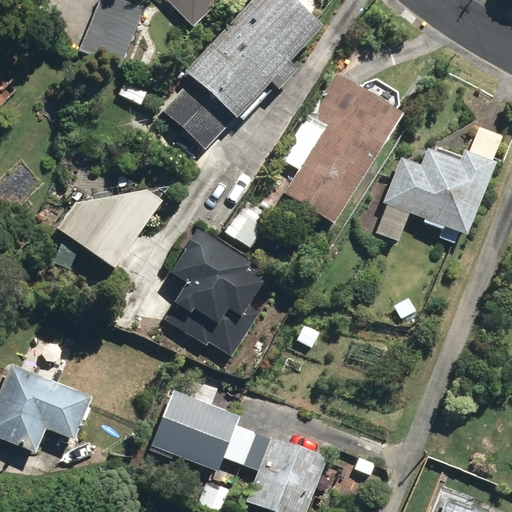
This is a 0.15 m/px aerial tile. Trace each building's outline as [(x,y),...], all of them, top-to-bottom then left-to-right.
[(123,0),(99,0),(78,49),(113,65),(139,7),(123,0)] [(155,118),(194,148),(316,26),(290,0),(241,0),(168,73),(184,89),(155,118)] [(163,0),(193,29),(221,0),(163,0)] [(292,180),(337,210),(401,117),(325,67),(268,155),(295,174),(292,180)] [(119,97),(140,109),(148,94),(127,82),(119,97)] [(458,241),(506,134),(476,121),(459,159),(428,146),(420,165),(402,158),(368,234),(401,248),(413,221),(458,241)] [(125,269),(171,201),(155,189),(82,202),(63,227),(125,269)] [(226,231),(251,248),(266,227),(257,220),(264,210),(249,199),(226,231)] [(260,259),(201,228),(176,275),(191,287),(174,320),(241,354),(259,320),(252,315),(272,278),(254,269),(260,259)] [(395,305),(402,319),(416,311),(410,298),(395,305)] [(298,340),(313,347),(320,332),(305,325),(298,340)] [(0,394),(0,435),(37,451),(48,425),(76,437),(94,394),(13,362),(0,394)] [(172,386),(150,442),(220,470),(242,414),(172,386)] [(307,511),(330,455),(274,432),(248,498),(283,511),(307,511)] [(91,443),(111,452),(115,443),(95,434),(91,443)] [(470,511),(444,497),(436,511),(470,511)]
